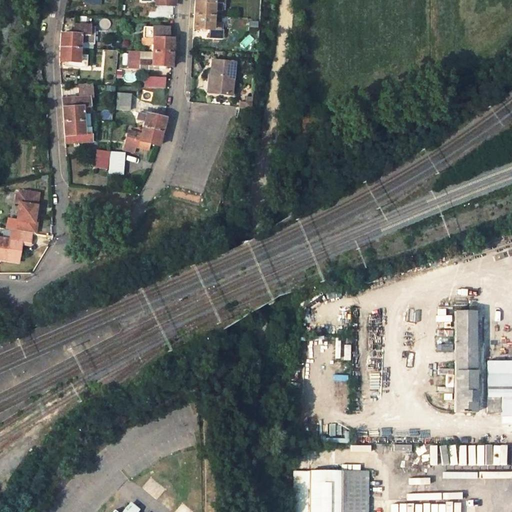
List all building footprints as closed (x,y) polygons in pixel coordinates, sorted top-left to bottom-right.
[(194,1),(194,9),(193,15),(212,16),(212,10),(221,10),(221,3),(224,3),(224,0),(210,0),(210,2),(194,1)] [(211,23),(212,16),(193,15),(193,22),(193,28),(208,29),(207,37),(221,39),(222,30),(219,29),(220,23),(211,23)] [(60,34),(60,41),(59,48),(79,49),(79,42),(94,43),(95,28),(75,27),(75,35),(60,34)] [(152,46),(152,52),(171,53),(171,45),(172,40),(166,39),(167,29),(143,28),(142,45),(152,46)] [(79,49),(59,48),(59,56),(59,62),(68,62),(68,67),(86,68),(86,56),(79,56),(79,49)] [(139,52),(129,52),(128,68),(138,69),(139,52)] [(169,66),(170,59),(171,53),(152,52),(152,59),(139,59),(138,70),(156,71),(157,70),(162,70),(163,66),(169,66)] [(211,58),(210,75),(212,76),(211,93),(231,95),(234,60),(211,58)] [(151,77),(150,88),(164,89),(165,78),(151,77)] [(82,108),(91,107),(92,107),(92,99),(97,98),(96,85),(83,85),(84,99),(61,100),(62,115),(63,122),(83,121),(83,114),(82,108)] [(114,110),(127,111),(129,95),(116,94),(114,110)] [(246,97),(245,102),(240,102),(239,108),(252,109),(252,103),(253,98),(246,97)] [(136,118),(144,121),(146,114),(138,112),(136,118)] [(164,119),(146,114),(144,121),(142,128),(161,132),(162,127),(164,119)] [(84,135),(84,128),(83,121),(63,122),(63,130),(64,145),(92,143),(92,135),(84,135)] [(157,145),(159,139),(161,132),(142,128),(141,134),(127,130),(122,150),(133,153),(135,146),(148,149),(150,143),(157,145)] [(107,168),(108,152),(96,150),(94,166),(107,168)] [(109,173),(122,174),(122,152),(110,152),(109,173)] [(35,222),(37,205),(34,205),(35,193),(22,190),(17,192),(13,219),(17,220),(16,230),(32,232),(35,233),(37,223),(35,222)] [(0,237),(0,256),(1,256),(1,259),(18,262),(21,242),(30,243),(32,232),(16,230),(11,229),(9,239),(0,237)] [(445,411),(474,411),(474,311),(474,305),(468,305),(468,311),(451,312),(452,382),(444,382),(445,411)] [(444,312),(444,382),(452,382),(451,312),(444,312)] [(370,317),(369,350),(380,350),(380,317),(370,317)] [(511,359),(485,360),(485,387),(487,387),(487,395),(485,395),(486,412),(511,411),(511,359)] [(483,465),(504,465),(504,445),(483,445),(483,465)] [(365,511),(365,470),(292,471),(292,511),(365,511)]
